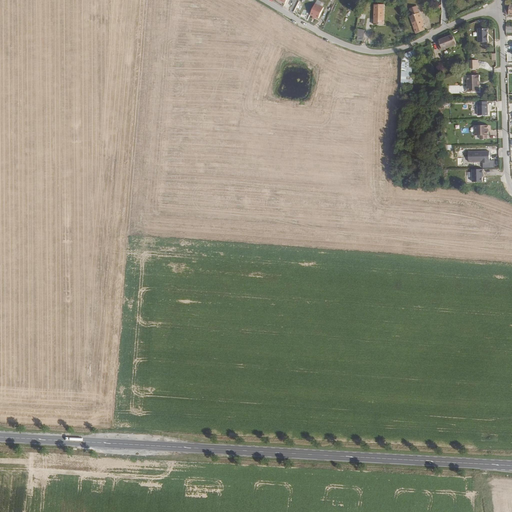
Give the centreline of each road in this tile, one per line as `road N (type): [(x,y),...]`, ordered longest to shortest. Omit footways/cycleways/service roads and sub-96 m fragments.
road 1 (primary): [(0,437),(464,462)]
road 2 (unclassified): [(499,8),(373,51),(332,39),(264,0)]
road 3 (unclassified): [(499,8),(511,187)]
